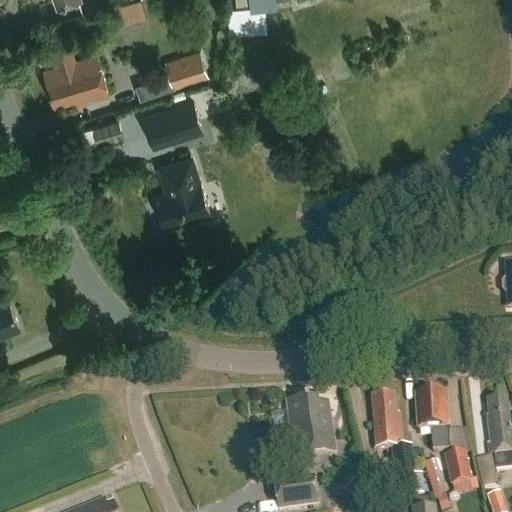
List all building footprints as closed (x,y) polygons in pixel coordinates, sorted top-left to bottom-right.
[(54,0),(58,10),(82,2),(80,0),(54,0)] [(234,0),(236,9),(236,15),(265,12),(277,11),(276,0),(234,0)] [(145,19),(140,2),(130,5),(135,22),(145,19)] [(132,23),(127,5),(123,6),(111,10),(116,28),(132,23)] [(95,55),(72,62),(66,41),(49,47),(55,68),(42,72),(53,107),(74,101),(76,108),(108,98),(95,55)] [(173,88),(208,77),(200,52),(165,63),(173,88)] [(188,90),(172,95),(174,101),(190,96),(188,90)] [(194,101),(144,117),(154,149),(204,133),(194,101)] [(119,122),(92,130),(98,148),(124,140),(119,122)] [(167,193),(154,197),(163,228),(178,223),(180,224),(193,220),(194,218),(208,213),(199,183),(197,183),(189,159),(159,169),(167,193)] [(511,266),(507,267),(507,279),(503,284),(503,293),(509,298),(509,309),(511,309),(511,266)] [(0,334),(19,326),(6,296),(0,298),(0,334)] [(433,454),(451,453),(449,429),(449,430),(446,394),(416,396),(418,432),(432,431),(433,454)] [(421,476),(414,476),(411,447),(403,448),(400,416),(396,416),(395,397),(372,399),(377,451),(393,450),(397,497),(422,495),(421,476)] [(318,400),(288,404),(296,461),(336,455),(329,405),(319,406),(318,400)] [(511,436),(508,401),(487,403),(489,419),(487,419),(490,445),(488,446),(489,457),(494,457),(496,473),(511,470),(511,436)] [(445,459),(451,488),(472,484),(466,455),(445,459)] [(278,511),(283,511),(319,507),(316,479),(275,485),(278,511)] [(488,499),(491,511),(506,511),(501,495),(488,499)] [(440,511),(448,511),(450,511),(445,498),(437,500),(440,511)] [(114,511),(112,506),(106,509),(103,502),(80,511),(114,511)]
